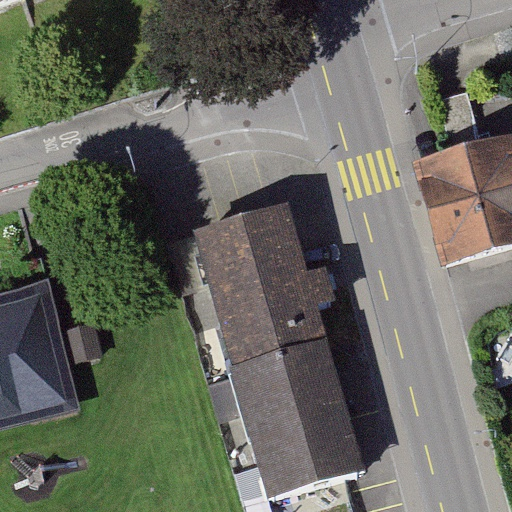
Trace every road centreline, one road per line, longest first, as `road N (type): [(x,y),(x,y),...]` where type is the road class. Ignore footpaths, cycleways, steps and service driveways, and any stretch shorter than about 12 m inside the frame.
road 1 (tertiary): [(465,511),(337,56)]
road 2 (residential): [(0,168),(300,82),(337,56)]
road 3 (residential): [(337,56),(389,18),(453,0)]
